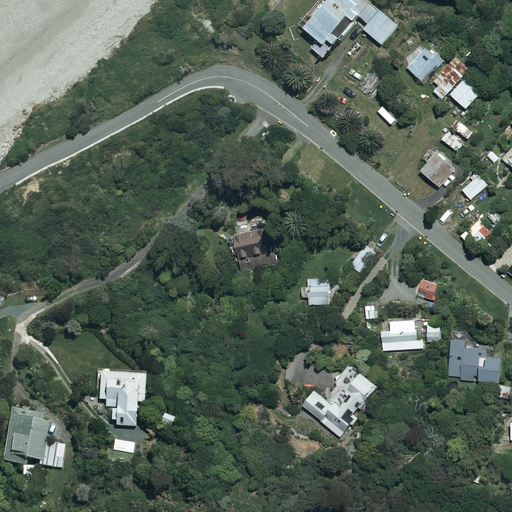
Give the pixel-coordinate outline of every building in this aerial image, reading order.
[(349,17),(354,11),(361,17),(358,21),(363,25),(376,10),(364,0),(350,0),(323,0),(302,26),(319,40),(312,48),(323,56),(338,38),(341,41),(356,23),(349,17)] [(397,24),(379,9),(363,28),(381,43),(397,24)] [(444,60),(428,44),(409,63),(406,60),(403,63),(422,82),(444,60)] [(469,68),(455,55),(426,86),(440,99),(469,68)] [(384,76),(377,69),(360,88),(367,95),(384,76)] [(479,92),(464,78),(449,93),(465,108),(479,92)] [(473,132),(460,122),(455,128),(467,138),(473,132)] [(462,143),(445,130),(440,137),(456,150),(462,143)] [(454,168),(435,152),(420,169),(439,186),(454,168)] [(487,185),(478,173),(461,188),(470,199),(487,185)] [(225,232),(234,272),(277,263),(267,218),(252,221),(253,225),(225,232)] [(376,253),(365,245),(350,265),(361,273),(376,253)] [(328,279),(307,277),(306,286),(302,286),(301,297),(310,297),(309,304),(326,306),(328,279)] [(437,280),(425,280),(426,292),(437,292),(437,280)] [(374,305),(366,305),(366,319),(375,318),(374,305)] [(415,318),(389,320),(390,330),(381,331),(382,352),(424,349),(423,337),(416,338),(415,318)] [(440,341),(440,322),(426,322),(426,341),(440,341)] [(464,339),(449,339),(448,376),(461,376),(461,380),(498,381),(498,356),(493,356),(493,347),(464,347),(464,339)] [(376,383),(351,364),(336,384),(342,388),(331,402),(312,388),(300,403),(322,420),(321,421),(340,435),(354,417),(352,415),(376,383)] [(144,373),(99,372),(99,399),(106,399),(106,406),(111,406),(111,426),(135,426),(135,402),(143,402),(144,373)] [(40,413),(8,407),(0,459),(23,464),(24,456),(38,459),(37,464),(55,467),(56,458),(63,459),(65,445),(44,442),(47,421),(39,420),(40,413)] [(181,418),(162,413),(159,426),(178,431),(181,418)] [(136,444),(114,441),(112,453),(134,456),(136,444)] [(37,466),(22,465),(21,492),(36,493),(37,466)]
